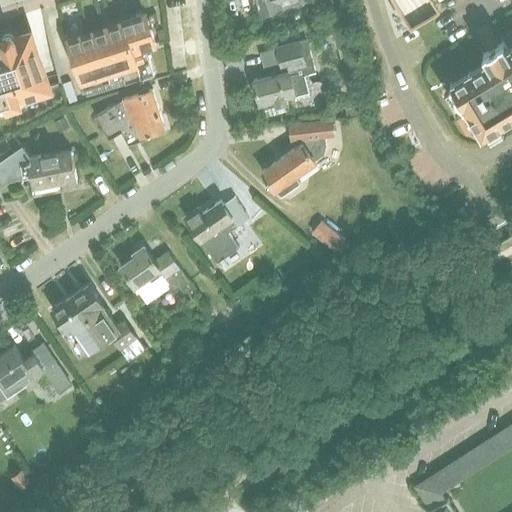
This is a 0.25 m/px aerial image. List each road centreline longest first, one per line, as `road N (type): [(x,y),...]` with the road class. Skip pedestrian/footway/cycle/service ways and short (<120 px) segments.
road 1 (residential): [(198,0),(211,150),(0,296)]
road 2 (track): [(212,511),(223,485),(511,307)]
road 3 (unclassified): [(362,0),(383,65),(436,146),(468,166),(511,237)]
